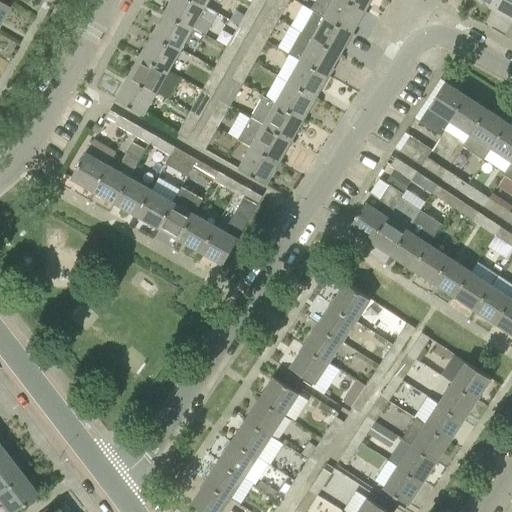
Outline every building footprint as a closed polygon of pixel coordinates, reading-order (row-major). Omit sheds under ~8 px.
[(0,0),(0,22),(9,6),(0,0)] [(195,0),(172,0),(166,11),(166,12),(194,28),(206,6),(195,0)] [(253,0),(252,3),(262,9),(267,0),(253,0)] [(276,0),(269,14),(279,19),(290,0),(276,0)] [(319,0),(314,10),(325,17),(353,33),(365,12),(366,12),(345,0),(319,0)] [(345,0),(366,12),(372,0),(345,0)] [(511,0),(497,0),(494,8),(511,18),(511,0)] [(250,31),(262,9),(252,3),(239,25),(250,31)] [(166,12),(154,33),(153,34),(181,49),(194,28),(166,12)] [(325,17),(314,12),(303,33),(341,54),(353,33),(325,17)] [(269,14),(257,35),(267,41),(279,19),(269,14)] [(238,52),(250,31),(239,25),(227,46),(238,52)] [(329,76),(341,55),(341,54),(303,33),(290,54),(300,60),(301,60),(329,76)] [(153,34),(141,55),(169,71),(181,49),(153,34)] [(257,35),(245,57),(255,63),(267,41),(257,35)] [(226,74),(238,52),(227,46),(215,68),(226,74)] [(141,55),(141,56),(129,77),(157,93),(168,99),(180,78),(169,71),(141,55)] [(245,57),(232,78),(243,85),(255,63),(245,57)] [(317,98),(329,76),(301,60),(300,60),(288,82),(317,98)] [(213,96),(226,74),(215,68),(202,90),(213,96)] [(129,77),(117,99),(144,115),(157,93),(129,77)] [(232,78),(220,100),(231,106),(243,85),(232,78)] [(305,119),(316,98),(317,98),(288,82),(276,103),(305,119)] [(450,119),(451,120),(467,96),(446,82),(420,122),(440,135),(450,119)] [(201,118),(213,96),(202,90),(190,112),(201,118)] [(292,141),(304,119),(305,119),(276,103),(264,96),(251,118),(292,141)] [(472,134),(488,109),(467,96),(451,120),(472,134)] [(220,100),(208,121),(218,127),(231,106),(220,100)] [(472,134),(491,146),(493,147),(509,123),(488,109),(472,134)] [(132,123),(110,111),(105,119),(128,131),(132,123)] [(190,112),(178,134),(188,140),(201,118),(190,112)] [(280,163),(292,141),(251,118),(241,112),(228,133),(252,147),(280,163)] [(206,150),(218,127),(208,121),(195,144),(206,150)] [(155,136),(132,123),(128,131),(150,144),(155,136)] [(493,147),(511,160),(511,124),(509,123),(493,147)] [(103,127),(95,124),(92,131),(99,135),(103,127)] [(171,156),(175,148),(155,136),(150,144),(171,156)] [(109,165),(111,166),(118,154),(95,141),(88,153),(87,152),(72,178),(94,190),(109,165)] [(401,151),(421,165),(427,156),(406,143),(401,151)] [(137,165),(144,152),(131,145),(124,158),(137,165)] [(268,185),(270,180),(280,163),(252,147),(239,169),(268,185)] [(188,177),(193,168),(197,160),(175,148),(171,156),(166,164),(188,177)] [(116,203),(131,177),(137,165),(118,154),(111,166),(109,165),(94,190),(116,203)] [(421,165),(442,178),(447,170),(427,156),(421,165)] [(218,172),(197,160),(193,168),(214,180),(218,172)] [(403,164),(398,171),(412,180),(417,173),(403,164)] [(395,169),(387,182),(404,193),(412,180),(398,171),(395,169)] [(442,178),(463,192),(469,184),(447,170),(442,178)] [(237,193),(241,185),(218,172),(214,180),(237,193)] [(116,203),(138,215),(152,189),(131,177),(116,203)] [(427,179),(422,187),(433,194),(438,186),(427,179)] [(469,184),(463,192),(484,206),(489,197),(478,190),(470,185),(469,184)] [(263,197),(241,185),(237,193),(244,197),(258,205),(263,197)] [(372,194),(367,202),(350,227),(372,241),(388,216),(389,216),(404,194),(389,185),(380,199),(372,194)] [(152,189),(138,215),(159,228),(174,202),(152,189)] [(484,206),(505,219),(510,211),(511,207),(511,204),(493,192),(489,198),(489,197),(484,206)] [(448,193),(443,201),(453,207),(459,200),(448,193)] [(233,226),(229,233),(217,226),(202,253),(224,265),(258,205),(244,197),(228,224),(233,226)] [(473,220),(478,213),(459,200),(453,207),(473,220)] [(174,202),(159,228),(181,240),(196,214),(174,202)] [(430,244),(443,224),(421,210),(408,230),(409,230),(393,255),(414,268),(430,244)] [(202,253),(217,226),(196,214),(181,240),(202,253)] [(408,230),(389,216),(388,216),(372,241),(393,255),(409,230),(408,230)] [(489,220),(484,228),(494,234),(495,234),(500,227),(489,220)] [(511,245),(511,234),(500,227),(495,234),(511,245)] [(450,257),(430,244),(414,268),(434,282),(450,257)] [(471,271),(478,259),(457,247),(450,257),(434,282),(455,295),(471,271)] [(492,284),(471,271),(455,295),(475,309),(492,284)] [(492,284),(475,309),(496,323),(511,298),(511,285),(497,276),(492,284)] [(372,298),(345,282),(332,303),(358,319),(372,298)] [(511,298),(496,323),(511,333),(511,298)] [(344,340),(358,319),(332,303),(318,324),(344,340)] [(407,323),(395,343),(402,347),(415,328),(407,323)] [(305,346),(330,362),(344,340),(318,324),(305,346)] [(409,353),(417,359),(431,338),(422,333),(409,353)] [(395,343),(381,364),(388,369),(402,347),(395,343)] [(330,362),(305,346),(291,367),(316,383),(330,362)] [(403,380),(417,359),(409,353),(395,374),(403,380)] [(478,399),(492,378),(467,362),(455,355),(442,375),(453,383),(478,399)] [(388,369),(381,364),(367,385),(374,390),(388,369)] [(381,396),(389,401),(403,380),(395,374),(381,396)] [(275,377),(260,399),(285,415),(297,397),(300,393),(275,377)] [(453,383),(440,403),(465,420),(478,399),(453,383)] [(367,385),(366,387),(352,407),(359,412),(374,390),(367,385)] [(368,416),(376,421),(389,401),(381,396),(368,416)] [(272,436),(285,415),(260,399),(247,420),(272,436)] [(440,403),(426,424),(451,441),(465,420),(440,403)] [(336,417),(339,413),(332,409),(323,422),(330,427),(322,439),(330,444),(344,422),(336,417)] [(354,437),(362,442),(368,434),(376,421),(368,416),(354,437)] [(403,439),(437,462),(451,441),(426,424),(417,418),(403,439)] [(284,444),(272,436),(247,420),(233,440),(258,457),(267,463),(269,464),(270,465),(284,444)] [(376,421),(368,434),(390,448),(398,436),(376,421)] [(362,442),(354,437),(346,449),(354,454),(362,442)] [(322,439),(316,448),(308,442),(301,454),(309,459),(317,465),(330,444),(322,439)] [(423,482),(437,462),(403,439),(402,439),(389,460),(399,466),(423,482)] [(220,461),(244,478),(255,485),(269,464),(267,463),(258,457),(233,440),(220,461)] [(0,460),(0,490),(22,474),(7,455),(0,460)] [(295,481),(303,486),(317,465),(309,459),(295,481)] [(231,498),(244,478),(220,461),(206,482),(231,498)] [(409,504),(423,482),(399,466),(385,488),(409,504)] [(324,469),(310,490),(318,495),(332,474),(324,469)] [(0,501),(7,511),(12,511),(36,493),(22,474),(0,490),(0,501)] [(193,503),(206,511),(222,511),(231,498),(206,482),(193,503)] [(279,492),(276,498),(282,501),(292,486),(286,482),(279,492)] [(276,498),(279,492),(270,486),(267,492),(276,498)] [(292,486),(282,501),(290,506),(300,491),(292,486)] [(298,511),(306,511),(318,495),(310,490),(297,511),(298,511)] [(390,511),(368,497),(358,511),(390,511)]
